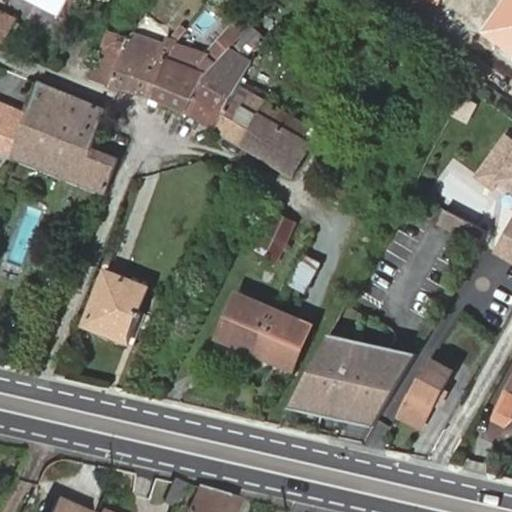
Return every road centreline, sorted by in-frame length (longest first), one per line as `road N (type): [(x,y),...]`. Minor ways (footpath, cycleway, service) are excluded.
road 1 (secondary): [(511,500),(0,383)]
road 2 (secondary): [(0,418),(418,511)]
